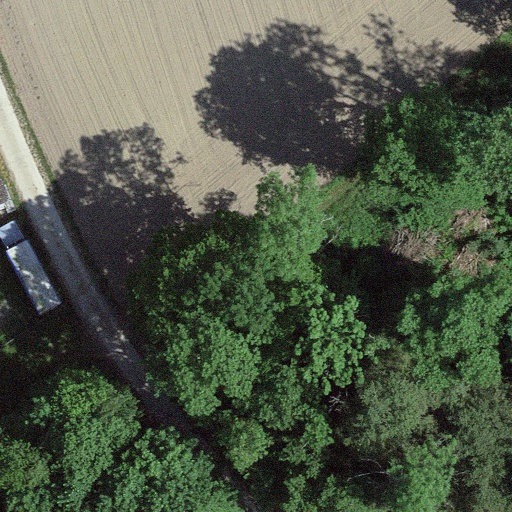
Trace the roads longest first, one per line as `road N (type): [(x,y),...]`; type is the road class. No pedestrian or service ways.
road 1 (track): [(269,511),(126,367),(45,209),(0,94)]
road 2 (track): [(114,343),(511,51)]
